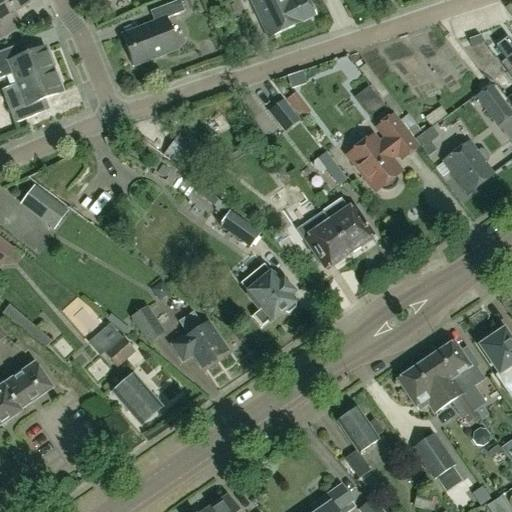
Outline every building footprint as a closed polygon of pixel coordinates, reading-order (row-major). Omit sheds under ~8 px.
[(23,0),(0,0),(0,39),(13,31),(6,19),(27,6),(23,0)] [(248,0),(267,39),(314,16),(306,0),(248,0)] [(154,24),(125,35),(132,55),(128,56),(132,67),(174,51),(163,21),(184,13),(179,1),(149,12),(154,24)] [(505,73),(511,81),(511,80),(511,43),(507,37),(501,42),(494,47),(495,49),(504,61),(510,69),(505,73)] [(17,84),(52,71),(43,48),(14,59),(10,48),(0,52),(0,79),(13,74),(17,84)] [(505,73),(510,69),(504,61),(499,65),(505,73)] [(52,71),(17,84),(21,94),(4,101),(14,124),(36,116),(31,104),(61,93),(52,71)] [(496,127),(511,116),(490,87),(475,97),(496,127)] [(310,113),(295,94),(285,101),(300,121),(310,113)] [(283,100),(267,112),(284,134),(300,122),(283,100)] [(417,122),(428,120),(424,105),(413,108),(417,122)] [(397,178),(395,173),(400,170),(391,158),(398,153),(402,158),(418,147),(394,114),(378,126),(386,137),(379,142),(374,134),(348,153),(374,188),(378,185),(382,189),(388,189),(393,187),(396,183),(397,178)] [(210,162),(197,152),(198,151),(177,136),(162,156),(183,171),(185,169),(197,178),(210,162)] [(480,150),(476,153),(469,143),(442,163),(443,164),(449,173),(466,196),(493,176),(485,164),(488,162),(489,157),(485,151),(480,150)] [(326,153),(313,163),(313,167),(318,174),(322,175),(326,171),(338,187),(347,180),(326,153)] [(270,168),(282,184),(289,178),(278,162),(270,168)] [(442,178),(449,173),(443,164),(436,169),(442,178)] [(106,208),(114,191),(94,180),(85,198),(106,208)] [(228,209),(203,189),(197,196),(223,216),(228,209)] [(321,214),(318,216),(345,253),(371,236),(353,210),(349,212),(340,199),(321,213),(321,214)] [(53,203),(41,218),(54,228),(66,212),(53,203)] [(260,234),(229,212),(219,227),(250,249),(260,234)] [(345,253),(318,216),(303,226),(311,238),(306,242),(324,268),(345,253)] [(0,267),(14,251),(0,239),(0,267)] [(262,284),(247,297),(259,311),(253,315),(262,327),(266,324),(267,325),(269,323),(269,324),(282,313),(288,314),(294,309),(295,306),(296,305),(295,304),(296,302),(290,295),(293,293),(282,279),(277,283),(272,276),(264,267),(255,275),(262,284)] [(158,300),(168,293),(161,283),(151,290),(158,300)] [(2,314),(44,351),(51,342),(9,306),(2,314)] [(165,335),(147,307),(130,318),(148,346),(165,335)] [(178,323),(187,339),(182,342),(181,340),(171,346),(182,361),(191,355),(200,368),(225,352),(207,325),(202,328),(193,313),(178,323)] [(110,326),(88,345),(100,358),(104,355),(117,369),(135,354),(122,339),(121,340),(110,326)] [(481,346),(479,347),(498,374),(494,377),(502,389),(511,381),(511,345),(502,331),(491,339),(487,337),(480,341),(481,346)] [(13,347),(25,356),(30,349),(18,340),(13,347)] [(437,353),(453,378),(464,394),(463,395),(471,406),(474,411),(485,403),(474,386),(484,380),(475,367),(479,365),(467,348),(460,352),(453,342),(437,353)] [(437,353),(414,369),(425,385),(436,377),(439,382),(439,385),(451,403),(450,403),(462,421),(465,418),(469,425),(479,418),(474,411),(471,406),(462,413),(454,401),(464,394),(453,378),(437,353)] [(0,426),(19,414),(18,412),(50,390),(33,365),(2,387),(0,384),(0,426)] [(425,385),(414,369),(396,381),(414,408),(416,406),(420,411),(428,406),(434,415),(450,403),(451,403),(439,385),(439,382),(436,377),(425,385)] [(132,375),(111,394),(140,427),(161,408),(132,375)] [(374,420),(367,425),(357,409),(336,423),(357,454),(378,441),(376,438),(383,434),(374,420)] [(479,430),(473,433),(472,440),(476,445),(482,447),(488,443),(489,436),(485,431),(479,430)] [(454,467),(432,435),(412,449),(434,481),(454,467)] [(405,459),(396,442),(383,449),(392,466),(405,459)] [(500,450),(497,445),(487,452),(490,457),(500,450)] [(350,511),(355,509),(350,501),(340,488),(312,507),(315,511),(350,511)] [(490,500),(482,488),(471,495),(479,507),(490,500)] [(433,494),(417,489),(412,508),(424,511),(428,511),(429,511),(431,511),(432,511),(436,499),(432,498),(433,494)] [(233,511),(225,498),(206,511),(233,511)] [(508,511),(500,499),(487,507),(489,511),(508,511)] [(358,511),(382,511),(372,500),(358,511)]
